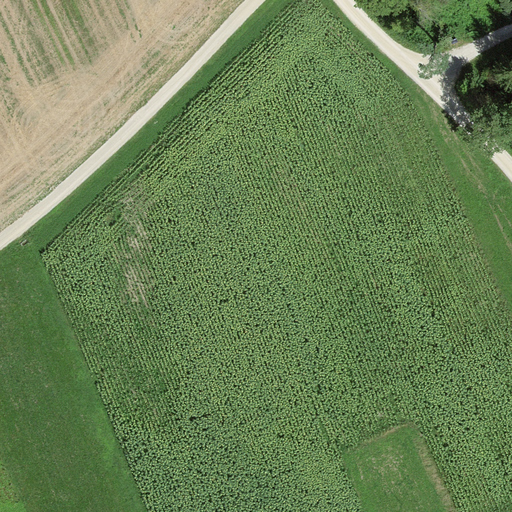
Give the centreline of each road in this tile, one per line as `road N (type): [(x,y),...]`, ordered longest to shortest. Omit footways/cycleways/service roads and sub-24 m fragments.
road 1 (track): [(257,0),(66,187),(0,238)]
road 2 (track): [(341,0),(427,76),(511,174)]
